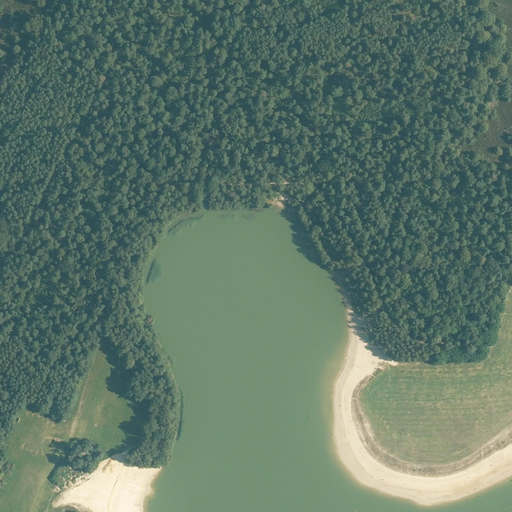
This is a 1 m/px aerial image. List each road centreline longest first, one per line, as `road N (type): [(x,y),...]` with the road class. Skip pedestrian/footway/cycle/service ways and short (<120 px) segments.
road 1 (track): [(390,357),(363,384),(356,406),(370,445),(416,464),(442,462),(511,424)]
road 2 (track): [(138,210),(174,183),(312,183)]
road 3 (track): [(96,511),(57,466),(0,443)]
